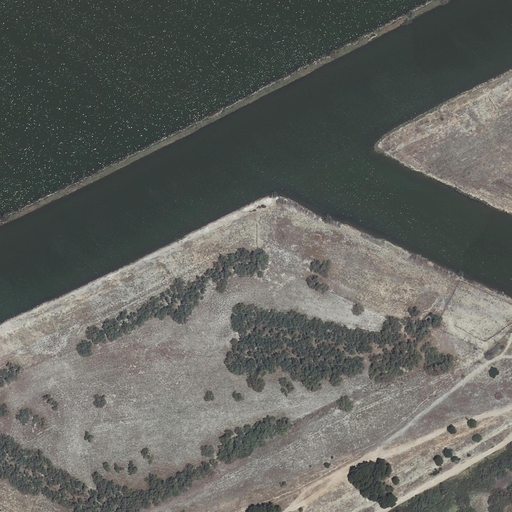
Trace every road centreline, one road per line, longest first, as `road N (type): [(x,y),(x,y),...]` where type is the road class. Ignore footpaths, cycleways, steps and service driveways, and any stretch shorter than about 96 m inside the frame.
road 1 (track): [(288,511),(359,463),(511,406)]
road 2 (track): [(511,436),(381,511)]
